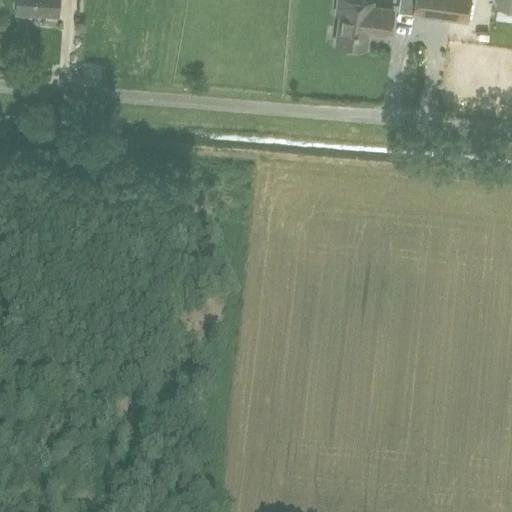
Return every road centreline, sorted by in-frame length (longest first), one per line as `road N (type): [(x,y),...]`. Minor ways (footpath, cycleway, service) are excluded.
road 1 (unclassified): [(511,129),(0,87)]
road 2 (track): [(0,137),(254,157)]
